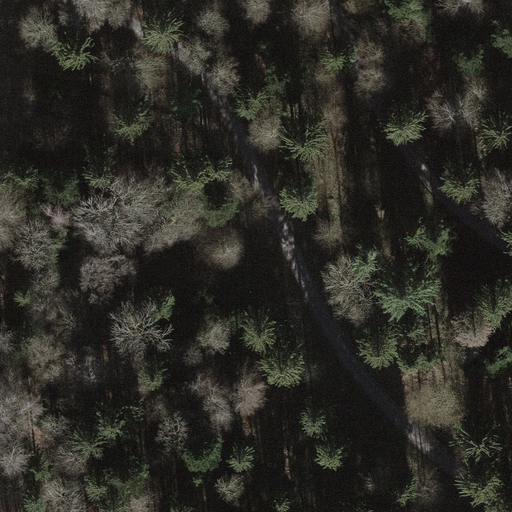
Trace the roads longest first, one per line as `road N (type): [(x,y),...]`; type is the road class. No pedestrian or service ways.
road 1 (track): [(75,0),(186,51),(228,95),(343,352),(401,425),(507,511)]
road 2 (track): [(511,249),(472,223),(395,134),(332,0)]
